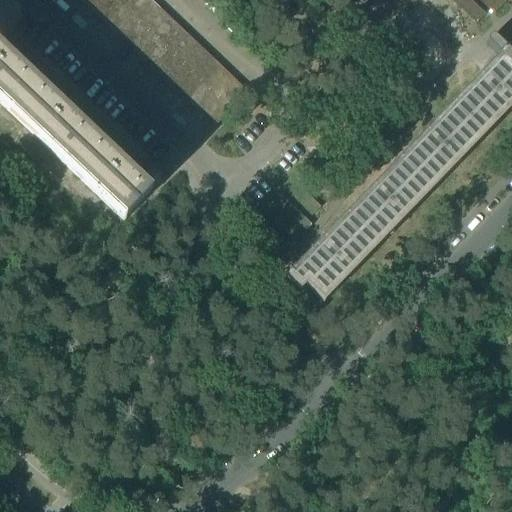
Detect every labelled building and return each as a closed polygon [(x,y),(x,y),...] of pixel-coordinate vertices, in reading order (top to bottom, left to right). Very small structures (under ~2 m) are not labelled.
[(14,0),(0,0),(0,44),(30,15),(14,0)] [(84,0),(82,3),(90,12),(101,0),(84,0)] [(112,0),(101,0),(90,12),(91,12),(100,20),(116,3),(112,0)] [(118,0),(116,3),(125,11),(135,0),(118,0)] [(135,0),(125,11),(134,20),(150,2),(147,0),(135,0)] [(468,0),(464,0),(457,7),(463,13),(472,4),(468,0)] [(494,0),(484,0),(481,4),(487,9),(495,0),(494,0)] [(495,0),(487,9),(493,16),(502,7),(495,0)] [(150,2),(134,20),(142,28),(159,11),(152,4),(150,2)] [(116,3),(100,20),(100,21),(108,29),(125,11),(116,3)] [(472,4),(463,13),(469,19),(478,10),(472,4)] [(478,10),(469,19),(476,25),(485,16),(478,10)] [(125,11),(108,29),(109,30),(115,35),(117,37),(134,20),(125,11)] [(159,11),(142,28),(151,36),(168,19),(162,13),(159,11)] [(168,19),(151,36),(160,45),(176,27),(171,22),(168,19)] [(134,20),(117,37),(119,39),(126,45),(142,28),(134,20)] [(176,27),(160,45),(168,53),(185,36),(180,31),(176,27)] [(142,28),(126,45),(129,48),(134,54),(151,36),(142,28)] [(151,36),(134,54),(138,57),(143,62),(160,45),(151,36)] [(185,36),(168,53),(177,61),(194,44),(190,40),(185,36)] [(486,44),(486,45),(486,46),(486,47),(487,47),(487,48),(497,56),(498,58),(501,55),(504,51),(493,41),(492,40),(491,40),(490,40),(489,40),(488,40),(488,41),(487,41),(487,42),(486,43),(486,44)] [(194,44),(177,61),(185,69),(202,52),(199,49),(194,44)] [(160,45),(143,62),(147,66),(152,70),(168,53),(160,45)] [(323,304),(511,107),(511,51),(291,282),(286,277),(285,278),(300,293),(306,287),(323,304)] [(202,52),(185,69),(195,78),(211,60),(208,58),(202,52)] [(168,53),(152,70),(156,75),(161,79),(177,61),(168,53)] [(0,103),(106,205),(124,222),(128,217),(147,198),(137,189),(0,58),(0,103)] [(211,60),(195,78),(203,86),(220,69),(218,67),(211,60)] [(177,61),(161,79),(166,84),(169,87),(185,69),(177,61)] [(185,69),(169,87),(175,93),(178,95),(195,78),(185,69)] [(220,69),(203,86),(212,94),(229,77),(227,76),(220,69)] [(229,77),(212,94),(220,103),(237,85),(229,77)] [(195,78),(178,95),(185,101),(187,103),(203,86),(195,78)] [(237,85),(220,103),(230,112),(231,110),(246,94),(237,85)] [(203,86),(187,103),(194,110),(195,112),(212,94),(203,86)] [(212,94),(195,112),(204,119),(204,120),(220,103),(212,94)] [(220,103),(204,120),(213,129),(230,112),(220,103)] [(289,179),(280,189),(287,194),(295,185),(289,179)] [(295,185),(287,194),(293,200),(301,191),(295,185)] [(301,191),(293,200),(299,206),(307,197),(301,191)] [(281,197),(272,206),(278,212),(287,203),(281,197)] [(307,197),(299,206),(305,212),(313,203),(307,197)] [(287,203),(278,212),(284,218),(293,209),(287,203)] [(313,203),(305,212),(311,218),(320,209),(313,203)] [(272,206),(263,215),(269,221),(278,212),(272,206)] [(293,209),(284,218),(290,224),(299,214),(293,209)] [(278,212),(269,221),(275,227),(284,218),(278,212)] [(299,214),(290,224),(296,229),(305,220),(299,214)] [(256,217),(247,226),(253,232),(262,223),(256,217)] [(284,218),(275,227),(281,232),(290,224),(284,218)] [(305,220),(296,229),(302,236),(311,226),(305,220)] [(262,223),(253,232),(259,238),(268,228),(262,223)] [(290,224),(281,232),(287,238),(296,229),(290,224)] [(268,228),(259,238),(265,243),(274,234),(268,228)] [(296,229),(287,238),(294,244),(302,236),(296,229)] [(274,234),(265,243),(271,249),(280,240),(274,234)] [(280,240),(271,249),(277,255),(286,246),(280,240)] [(511,303),(511,285),(503,295),(511,303)]
